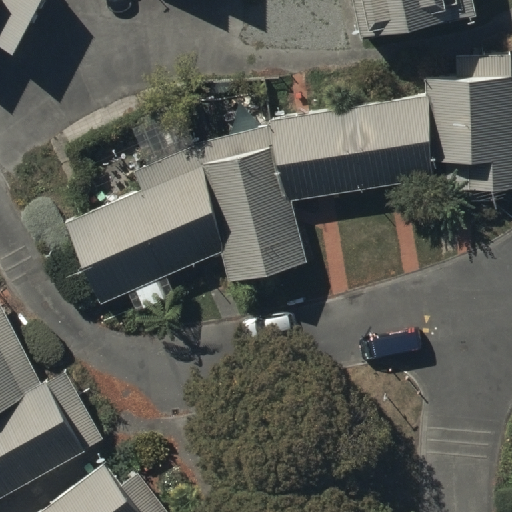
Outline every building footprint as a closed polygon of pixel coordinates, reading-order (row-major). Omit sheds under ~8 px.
[(0,0),(0,45),(14,53),(41,0),(0,0)] [(318,0),(241,0),(241,51),(318,51),(318,0)] [(469,0),(349,0),(354,24),(470,1),(469,0)] [(511,36),(444,37),(442,120),(474,120),(474,157),(511,157),(511,36)] [(0,489),(83,442),(47,380),(39,383),(0,299),(0,489)] [(107,462),(35,511),(162,511),(170,507),(143,468),(121,482),(107,462)]
